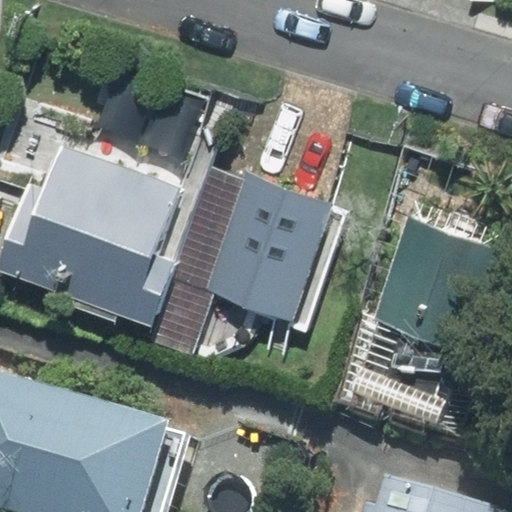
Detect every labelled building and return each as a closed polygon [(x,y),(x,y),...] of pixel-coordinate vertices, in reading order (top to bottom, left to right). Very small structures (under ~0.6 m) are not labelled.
[(205,199),(69,151),(52,197),(42,194),(19,258),(166,310),(205,199)] [(327,199),(256,175),(216,287),(287,312),(327,199)] [(511,263),(511,258),(422,227),(383,339),(474,371),(511,263)] [(156,511),(178,438),(0,385),(0,511),(156,511)] [(481,511),(400,488),(393,511),(481,511)]
